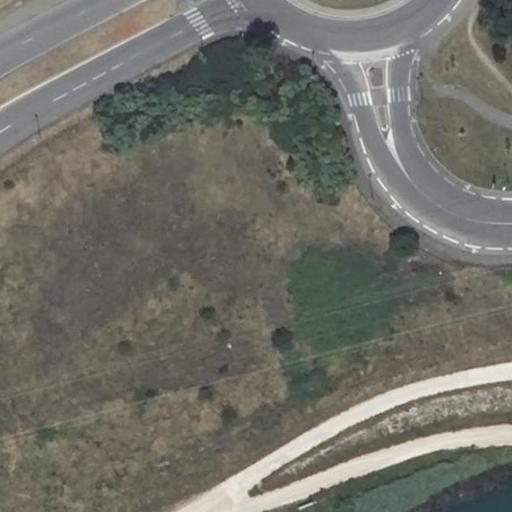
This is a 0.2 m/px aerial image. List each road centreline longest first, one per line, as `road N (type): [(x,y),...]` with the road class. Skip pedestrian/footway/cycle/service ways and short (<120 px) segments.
road 1 (track): [(511,371),(409,391),(310,440),(205,511)]
road 2 (primary): [(0,138),(197,25),(262,2)]
road 3 (tertiary): [(323,35),(377,141),(407,179)]
road 4 (tertiary): [(407,179),(399,26)]
road 5 (primary): [(118,0),(0,81)]
